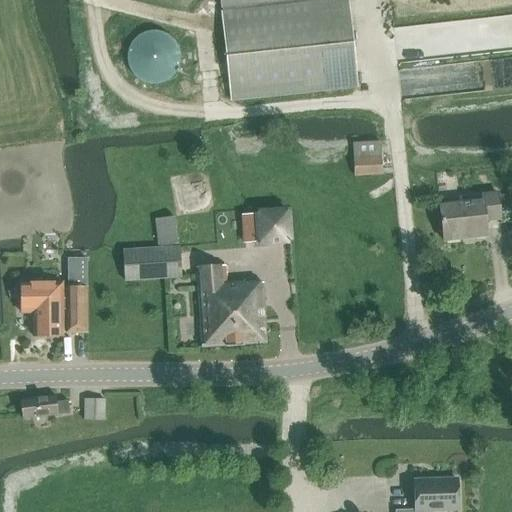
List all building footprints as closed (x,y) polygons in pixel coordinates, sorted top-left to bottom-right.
[(317,0),(219,0),(230,99),(358,86),(349,0),(319,0),(317,0)] [(183,57),(183,56),(182,51),(181,47),(176,40),(173,37),(169,35),(164,34),(160,33),(155,33),(151,35),(144,39),(140,44),(139,46),(137,51),(136,56),(138,64),(140,68),(143,72),(149,77),(154,79),(158,79),(163,79),(168,78),(175,73),(179,69),(181,66),(183,57)] [(415,78),(416,87),(439,84),(438,76),(415,78)] [(383,140),(353,142),(356,176),(386,174),(383,140)] [(486,220),(501,218),(498,191),(481,193),(481,198),(439,203),(443,240),(487,235),(486,220)] [(257,213),(257,214),(243,215),(245,243),(259,242),(259,243),(289,241),(287,211),(257,213)] [(158,220),(161,247),(180,245),(177,218),(158,220)] [(128,281),(184,279),(183,248),(127,251),(128,281)] [(227,282),(226,268),(201,269),(204,349),(267,346),(264,283),(244,283),(244,281),(227,282)] [(28,282),(22,282),(22,311),(34,311),(34,335),(62,335),(62,298),(69,298),(69,287),(63,287),(63,281),(56,281),(28,282)] [(68,337),(61,337),(61,354),(89,355),(89,346),(86,346),(87,288),(69,287),(68,337)] [(70,415),(69,403),(58,404),(56,397),(23,401),(26,421),(70,415)] [(104,419),(104,400),(84,399),(84,419),(104,419)] [(415,509),(395,510),(395,511),(423,511),(458,510),(457,479),(414,480),(415,509)]
